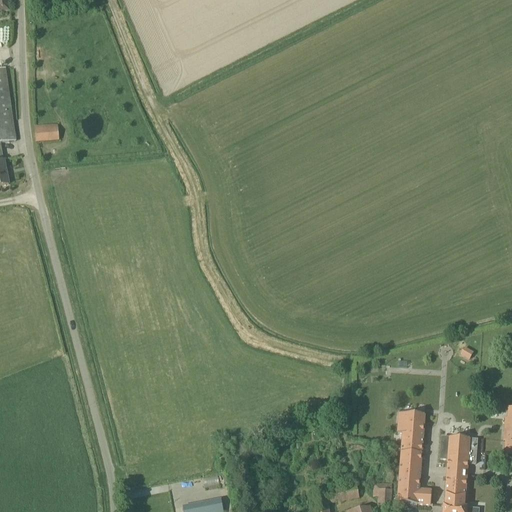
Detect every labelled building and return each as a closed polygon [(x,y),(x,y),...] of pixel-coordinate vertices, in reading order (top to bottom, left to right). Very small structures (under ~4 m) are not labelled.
[(0,0),(0,12),(10,12),(9,0),(0,0)] [(0,186),(9,185),(4,161),(1,144),(15,142),(5,69),(0,69),(0,186)] [(43,125),(37,126),(35,126),(35,130),(35,138),(36,142),(46,142),(59,141),(58,129),(44,129),(43,125)] [(459,357),(466,361),(471,353),(464,349),(459,357)] [(402,435),(397,505),(430,507),(431,493),(418,492),(423,417),(398,415),(397,435),(402,435)] [(227,437),(216,440),(219,448),(229,444),(227,437)] [(465,489),(467,465),(475,466),(477,441),(441,438),(439,461),(448,462),(445,507),(443,507),(443,511),(466,511),(467,509),(464,509),(465,489)] [(370,511),(369,508),(351,511),(329,511),(328,505),(358,500),(355,486),(310,496),(313,511),(370,511)] [(391,506),(392,491),(378,490),(377,505),(391,506)] [(182,511),(223,511),(221,500),(182,507),(182,511)]
